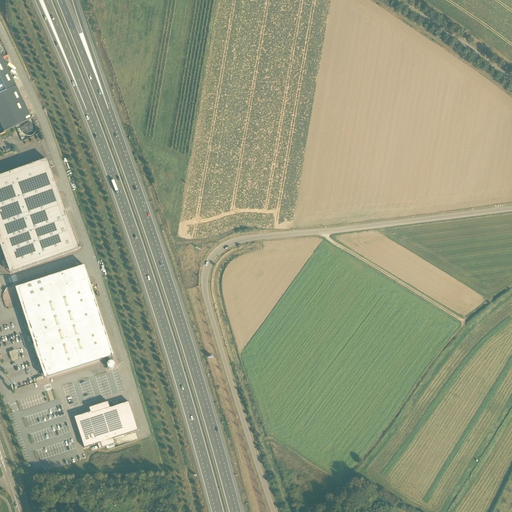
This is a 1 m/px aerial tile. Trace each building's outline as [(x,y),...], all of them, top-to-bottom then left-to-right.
[(0,123),(4,133),(32,120),(0,53),(0,123)] [(0,238),(12,273),(79,249),(47,160),(0,176),(0,238)] [(17,288),(47,378),(104,360),(107,368),(107,367),(107,368),(108,369),(109,369),(109,370),(110,370),(111,370),(112,370),(113,370),(113,369),(114,369),(114,368),(114,367),(115,366),(114,365),(115,365),(112,357),(114,356),(84,266),(17,288)] [(9,352),(11,361),(19,359),(17,350),(9,352)] [(99,444),(101,449),(111,446),(109,441),(140,431),(131,402),(112,408),(111,402),(91,408),(93,414),(81,418),(88,441),(85,442),(87,448),(99,444)]
